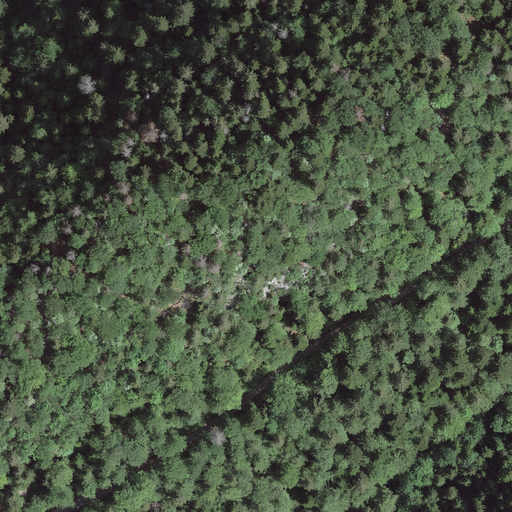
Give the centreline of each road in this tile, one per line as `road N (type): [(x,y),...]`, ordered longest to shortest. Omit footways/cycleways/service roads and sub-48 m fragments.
road 1 (track): [(511,209),(429,272),(338,320),(58,511)]
road 2 (track): [(511,379),(349,511)]
